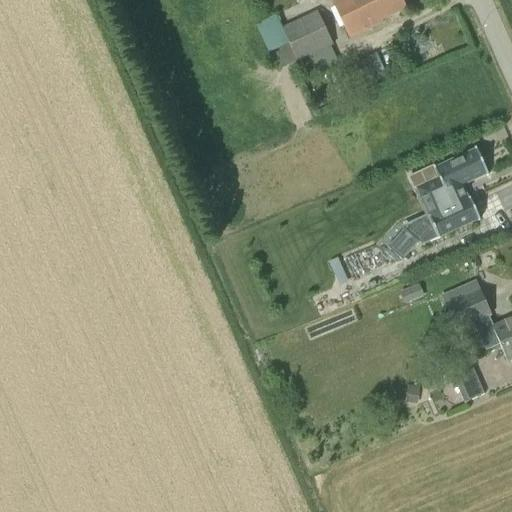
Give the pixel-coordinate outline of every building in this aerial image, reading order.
[(334,0),(342,18),(381,1),(382,0),(334,0)] [(404,0),(382,0),(381,1),(342,18),(350,36),(384,21),(383,19),(408,7),(404,0)] [(279,50),(277,51),(277,52),(324,29),(316,12),(304,18),(282,29),(288,41),(277,47),(279,50)] [(289,65),(332,44),(324,29),(277,52),(278,53),(272,55),(280,70),(289,65)] [(420,201),(444,190),(452,207),(429,217),(438,239),(480,220),(464,185),(477,179),(487,174),(477,154),(475,150),(435,169),(436,172),(412,184),(420,201)] [(404,229),(387,248),(402,261),(418,242),(404,229)] [(511,318),(492,327),(488,318),(492,316),(476,281),(441,297),(456,331),(473,324),(481,341),(485,351),(500,344),(502,348),(509,345),(506,338),(511,335),(511,318)] [(423,298),(419,287),(399,295),(404,306),(423,298)] [(511,360),(511,335),(506,338),(509,345),(502,348),(508,362),(511,360)] [(484,395),(473,369),(453,377),(464,404),(484,395)] [(406,403),(418,404),(419,387),(407,386),(406,403)]
